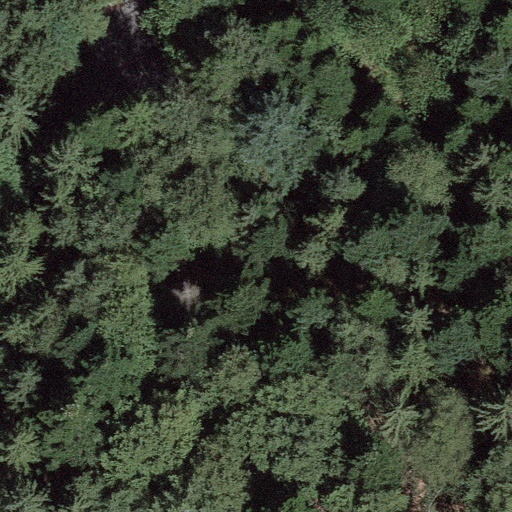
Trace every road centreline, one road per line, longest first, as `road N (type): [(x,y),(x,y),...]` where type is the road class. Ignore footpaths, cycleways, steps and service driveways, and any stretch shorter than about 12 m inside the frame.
road 1 (unclassified): [(368,0),(99,82)]
road 2 (unclassified): [(0,244),(99,82)]
